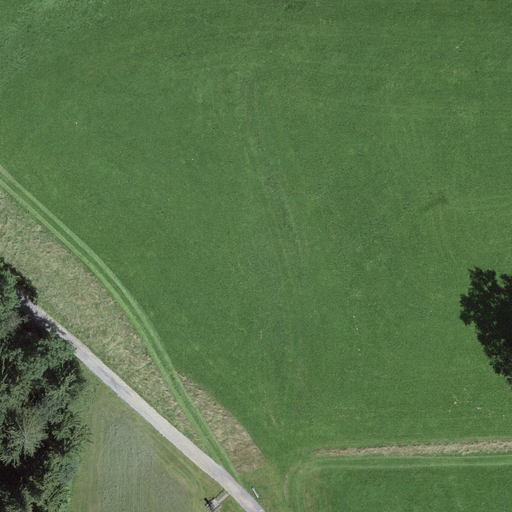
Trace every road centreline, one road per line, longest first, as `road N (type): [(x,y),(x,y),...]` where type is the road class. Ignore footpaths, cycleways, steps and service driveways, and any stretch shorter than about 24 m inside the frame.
road 1 (track): [(233,489),(121,302),(0,173)]
road 2 (track): [(255,511),(0,275)]
road 3 (track): [(297,511),(295,473),(328,459),(511,454)]
